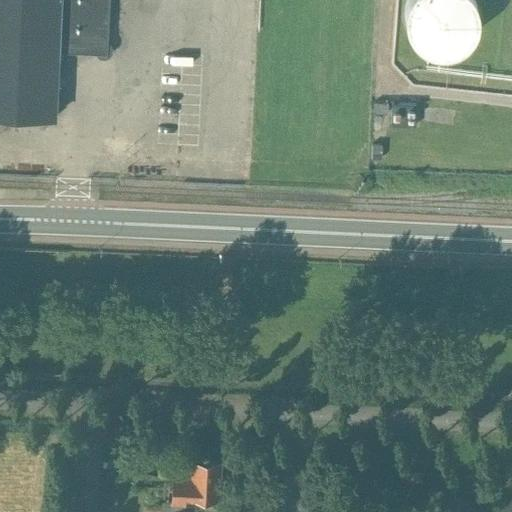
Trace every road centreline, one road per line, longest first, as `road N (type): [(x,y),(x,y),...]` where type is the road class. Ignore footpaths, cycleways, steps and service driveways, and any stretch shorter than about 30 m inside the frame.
road 1 (residential): [(511,424),(0,400)]
road 2 (tertiary): [(0,219),(511,242)]
